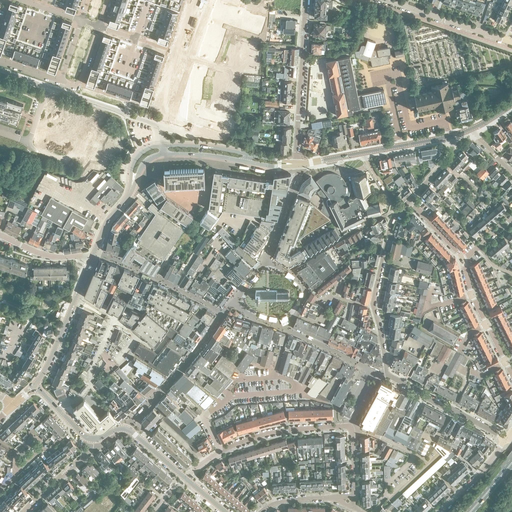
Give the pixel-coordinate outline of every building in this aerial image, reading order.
[(456,0),(454,6),(457,7),(457,8),(459,9),(460,8),(461,9),(463,1),(463,0),(456,0)] [(463,1),(461,9),(463,9),(463,10),(465,11),(466,10),(467,11),(469,3),(470,0),(463,0),(463,1)] [(469,3),(467,11),(469,11),(469,12),(471,13),(472,12),(473,13),(476,2),(470,0),(469,3)] [(508,10),(511,3),(504,0),(503,0),(501,6),(508,10)] [(213,10),(213,11),(213,12),(213,13),(218,15),(222,3),(216,1),(215,6),(214,8),(214,10),(213,10)] [(476,2),(473,13),(479,15),(480,12),(482,13),(485,4),(476,1),(476,2)] [(65,3),(63,9),(71,12),(74,13),(75,12),(76,7),(65,3)] [(115,3),(113,8),(125,12),(127,7),(115,3)] [(222,3),(218,15),(224,16),(227,6),(222,5),(222,3)] [(498,13),(505,16),(508,10),(501,6),(498,4),(496,8),(499,10),(498,13)] [(227,6),(224,16),(229,18),(233,7),(232,8),(227,6)] [(233,7),(229,18),(235,20),(239,9),(233,7)] [(314,9),(314,10),(314,11),(315,11),(314,17),(326,18),(326,19),(330,19),(330,15),(332,15),(332,8),(315,7),(314,7),(314,8),(314,9)] [(113,8),(112,14),(122,17),(124,12),(125,13),(125,12),(113,8)] [(165,9),(164,14),(175,18),(177,13),(165,9)] [(242,10),(238,21),(244,23),(248,12),(242,10)] [(492,18),(495,19),(502,23),(505,16),(498,13),(495,11),(492,18)] [(248,12),(244,23),(249,25),(253,15),(248,13),(248,12)] [(112,14),(110,19),(122,23),(122,22),(119,22),(121,17),(122,17),(112,14)] [(164,14),(162,19),(173,23),(175,18),(164,14)] [(253,15),(249,25),(255,27),(259,16),(258,16),(258,17),(253,15)] [(259,16),(255,27),(260,29),(264,18),(259,16)] [(110,19),(108,24),(120,28),(122,23),(110,19)] [(162,19),(164,20),(162,25),(172,28),(173,23),(162,19)] [(283,27),(283,32),(295,32),(295,24),(297,24),(297,20),(295,20),(286,20),(285,27),(283,27)] [(311,32),(311,33),(312,34),(312,35),(313,35),(321,36),(321,39),(327,40),(327,38),(325,38),(326,30),(329,30),(330,25),(326,25),(326,24),(326,21),(320,21),(320,24),(314,24),(313,30),(313,31),(312,31),(312,32),(311,32)] [(210,24),(208,29),(218,32),(220,27),(210,24)] [(160,30),(159,30),(170,33),(172,28),(162,25),(161,30),(160,30)] [(208,29),(207,34),(216,38),(218,32),(208,29)] [(159,30),(158,35),(168,38),(170,33),(159,30)] [(207,34),(205,40),(214,43),(216,38),(207,34)] [(158,35),(156,40),(166,44),(168,38),(158,35)] [(359,50),(354,52),(356,57),(368,61),(368,60),(370,61),(372,67),(390,63),(388,55),(390,54),(390,46),(376,49),(377,50),(373,49),(375,42),(367,39),(365,45),(363,44),(361,45),(359,50)] [(205,40),(203,45),(213,48),(214,43),(205,40)] [(312,43),(311,53),(321,54),(324,54),(324,50),(325,50),(325,44),(327,44),(328,42),(323,41),(323,44),(318,43),(318,41),(313,40),(313,43),(312,43)] [(203,45),(201,50),(211,53),(213,48),(203,45)] [(201,50),(200,55),(209,58),(211,53),(201,50)] [(384,90),(383,90),(358,95),(350,56),(337,59),(338,59),(336,59),(326,61),(337,116),(347,114),(352,113),(351,109),(353,109),(354,109),(364,107),(365,107),(380,104),(386,102),(384,90)] [(276,72),(276,77),(281,78),(288,78),(288,76),(297,76),(297,67),(290,66),(290,69),(290,70),(286,67),(284,73),(276,72)] [(281,78),(280,87),(281,87),(291,88),(292,82),(288,81),(289,78),(288,78),(281,78)] [(455,102),(455,103),(456,108),(468,106),(465,92),(459,93),(458,88),(457,85),(452,86),(448,87),(447,83),(447,82),(446,81),(442,82),(443,83),(442,83),(442,84),(431,86),(432,89),(429,89),(429,90),(429,91),(424,92),(424,91),(423,92),(423,91),(420,91),(420,92),(420,93),(418,94),(418,93),(417,93),(417,91),(415,91),(414,92),(414,94),(415,97),(408,99),(410,109),(414,108),(414,110),(413,111),(414,111),(415,112),(415,111),(418,110),(418,111),(419,111),(418,110),(433,107),(433,108),(434,109),(436,108),(437,110),(453,106),(452,103),(455,102)] [(265,101),(265,106),(279,107),(279,102),(283,103),(283,102),(290,102),(290,100),(291,99),(291,98),(291,97),(290,97),(290,95),(283,94),(280,94),(279,101),(274,100),(273,101),(265,101)] [(0,117),(8,120),(8,121),(17,124),(23,104),(7,99),(7,100),(0,97),(0,117)] [(189,100),(188,120),(197,123),(197,122),(230,133),(235,119),(230,118),(229,120),(200,110),(201,105),(202,105),(203,101),(198,100),(189,100)] [(65,123),(58,143),(63,144),(73,148),(74,144),(71,143),(77,127),(85,130),(90,115),(82,112),(82,111),(68,106),(63,122),(65,123)] [(468,106),(456,108),(457,111),(456,111),(457,116),(458,116),(459,121),(472,118),(471,113),(469,113),(468,106)] [(274,116),(289,117),(290,116),(290,114),(289,113),(289,112),(289,111),(284,111),(284,109),(280,109),(280,110),(275,110),(274,116)] [(290,118),(289,118),(289,117),(274,116),(274,122),(277,122),(277,125),(286,125),(286,123),(286,122),(289,122),(289,121),(290,120),(290,118)] [(362,125),(363,130),(374,128),(372,118),(365,119),(366,124),(362,125)] [(344,142),(342,135),(348,134),(346,124),(339,125),(340,132),(337,132),(338,135),(332,136),(334,146),(342,145),(341,142),(344,142)] [(315,151),(320,139),(313,136),(316,128),(309,129),(305,137),(302,142),(305,143),(304,146),(310,148),(310,149),(315,151)] [(375,131),(369,132),(371,141),(377,140),(377,141),(382,140),(380,130),(379,130),(379,128),(374,129),(375,131)] [(500,129),(494,133),(496,137),(494,138),(496,142),(499,140),(500,143),(505,139),(504,138),(505,138),(509,144),(511,141),(511,140),(510,138),(505,131),(503,132),(500,129)] [(359,135),(357,135),(358,139),(360,139),(361,144),(362,144),(362,145),(365,144),(365,143),(366,143),(366,142),(371,141),(369,132),(359,134),(359,135)] [(472,154),(474,156),(479,150),(480,152),(483,149),(477,143),(475,145),(472,142),(471,142),(470,142),(469,144),(469,146),(466,149),(471,154),(472,154)] [(432,148),(430,149),(432,163),(435,162),(434,156),(436,156),(437,156),(437,155),(438,155),(438,154),(439,154),(439,153),(439,152),(439,151),(439,150),(438,149),(437,148),(436,148),(435,148),(432,149),(432,148)] [(421,150),(422,158),(428,157),(429,163),(432,163),(430,149),(428,149),(421,150)] [(414,151),(404,153),(405,160),(406,166),(407,166),(407,167),(411,166),(411,165),(410,159),(415,158),(417,164),(419,163),(418,156),(415,156),(414,151)] [(462,151),(458,156),(464,161),(468,156),(462,151)] [(395,162),(405,160),(404,153),(393,155),(395,162)] [(386,158),(384,158),(386,172),(389,172),(389,169),(392,168),(392,166),(390,157),(389,157),(388,156),(387,157),(386,158)] [(458,156),(454,160),(459,166),(461,164),(462,166),(461,167),(464,170),(468,165),(466,163),(464,161),(458,156)] [(378,160),(377,160),(379,168),(383,168),(384,170),(382,170),(383,173),(386,172),(384,158),(381,159),(380,158),(378,158),(378,160)] [(480,169),(472,161),(470,158),(466,163),(468,165),(482,178),(489,172),(483,166),(480,169)] [(485,166),(488,169),(495,161),(492,159),(485,166)] [(455,170),(459,166),(454,160),(449,165),(455,170)] [(495,179),(500,174),(497,171),(499,169),(495,166),(494,167),(490,171),(489,173),(492,176),(491,176),(493,177),(495,179)] [(164,170),(164,177),(164,188),(205,186),(204,168),(164,170)] [(403,178),(407,175),(402,168),(398,170),(403,178)] [(446,168),(442,173),(448,178),(452,173),(446,168)] [(214,171),(213,174),(208,209),(200,221),(211,229),(222,212),(223,211),(267,217),(277,219),(282,203),(277,202),(278,192),(286,193),(291,175),(290,173),(290,174),(273,176),(273,182),(266,181),(266,180),(228,174),(228,175),(222,174),(222,172),(214,171)] [(410,172),(407,175),(403,178),(407,184),(410,182),(414,187),(414,186),(415,187),(417,185),(417,184),(418,184),(410,172)] [(322,175),(316,180),(322,188),(317,192),(323,201),(322,203),(324,205),(322,207),(321,210),(328,216),(330,214),(328,205),(329,204),(334,201),(335,203),(336,203),(337,202),(338,202),(340,201),(341,200),(342,199),(343,198),(343,197),(344,196),(346,193),(347,191),(348,191),(349,190),(350,188),(350,186),(349,183),(349,182),(348,182),(347,182),(346,182),(346,183),(345,183),(345,182),(343,179),(342,178),(341,176),(339,175),(337,174),(335,173),(334,173),(332,173),(329,173),(328,173),(326,174),(324,174),(322,175)] [(334,201),(329,204),(341,230),(368,217),(369,216),(382,213),(379,202),(369,205),(364,195),(364,193),(371,191),(367,175),(366,173),(351,177),(356,196),(352,197),(351,196),(350,196),(349,196),(348,195),(348,194),(348,193),(349,192),(347,191),(346,193),(344,196),(343,197),(343,198),(342,199),(341,200),(340,201),(338,202),(337,202),(336,203),(335,203),(334,201)] [(452,186),(446,180),(448,178),(442,173),(438,177),(450,188),(452,186)] [(503,173),(492,184),(495,187),(498,183),(496,182),(498,181),(502,184),(508,178),(508,177),(506,175),(505,175),(503,173)] [(454,175),(449,179),(454,184),(459,179),(454,175)] [(101,198),(109,205),(124,188),(116,181),(111,176),(90,200),(92,201),(95,204),(101,198)] [(304,181),(304,182),(303,182),(303,183),(302,184),(299,191),(310,196),(312,190),(313,189),(318,185),(311,176),(305,180),(304,181)] [(438,177),(433,182),(441,189),(439,191),(442,194),(443,191),(445,193),(450,188),(438,177)] [(509,179),(503,186),(508,190),(511,185),(511,181),(511,182),(511,181),(511,180),(509,179)] [(154,180),(146,185),(149,189),(157,184),(154,180)] [(160,188),(157,184),(149,189),(151,193),(160,188)] [(406,198),(405,197),(401,193),(402,192),(400,190),(403,188),(400,185),(397,187),(399,189),(394,192),(397,195),(396,196),(402,202),(406,198)] [(429,186),(425,191),(434,199),(436,201),(439,197),(436,194),(437,193),(429,186)] [(151,193),(154,198),(162,192),(160,188),(151,193)] [(404,190),(403,188),(400,190),(402,192),(401,193),(405,197),(412,192),(408,188),(404,190)] [(425,191),(421,195),(428,201),(426,203),(425,203),(433,210),(436,208),(438,206),(437,205),(435,205),(434,206),(431,202),(434,199),(425,191)] [(165,196),(162,192),(154,198),(157,202),(165,196)] [(19,208),(26,212),(28,208),(29,207),(27,206),(29,203),(24,201),(23,201),(22,201),(17,199),(17,198),(11,196),(7,207),(13,208),(14,204),(20,206),(19,208)] [(73,209),(51,197),(41,214),(69,229),(70,228),(73,223),(82,228),(81,228),(88,232),(88,231),(89,231),(92,226),(91,226),(94,221),(88,217),(87,218),(86,217),(87,216),(74,209),(73,210),(73,209)] [(160,264),(193,216),(166,197),(159,209),(152,202),(148,207),(155,214),(137,243),(134,241),(122,258),(130,261),(134,256),(142,262),(139,266),(154,273),(160,264)] [(450,205),(452,203),(452,202),(449,198),(448,199),(445,197),(443,200),(450,205)] [(295,200),(289,215),(282,234),(283,234),(282,236),(281,235),(274,254),(291,266),(340,236),(334,227),(304,245),(300,240),(299,239),(298,238),(330,219),(306,199),(315,206),(312,209),(301,200),(300,201),(296,198),(295,200)] [(136,199),(132,203),(140,210),(139,211),(140,212),(141,212),(142,213),(144,215),(147,217),(149,219),(152,216),(149,214),(148,215),(143,211),(142,210),(141,209),(139,207),(141,205),(136,199)] [(475,205),(468,199),(465,203),(471,209),(475,205)] [(502,212),(506,208),(502,203),(499,205),(497,202),(495,204),(502,212)] [(136,214),(137,213),(139,211),(140,210),(132,203),(129,207),(136,214)] [(498,216),(502,212),(495,204),(493,205),(496,208),(493,210),(498,216)] [(133,218),(136,214),(129,207),(125,211),(133,218)] [(43,232),(45,226),(49,228),(50,226),(53,221),(49,219),(42,215),(43,215),(37,212),(28,208),(26,212),(20,223),(24,225),(26,221),(31,223),(37,226),(36,228),(43,232)] [(487,211),(494,219),(498,216),(493,210),(491,212),(489,209),(487,211)] [(429,217),(434,222),(440,217),(435,211),(429,217)] [(485,212),(483,214),(485,217),(490,223),(494,219),(487,211),(485,212)] [(124,213),(120,217),(128,224),(129,223),(129,224),(131,222),(128,220),(130,218),(124,213)] [(419,235),(420,233),(426,227),(415,215),(414,215),(413,215),(408,219),(418,229),(416,232),(419,235)] [(486,226),(490,223),(485,217),(483,219),(481,216),(479,218),(486,226)] [(117,221),(116,221),(124,228),(128,224),(120,217),(120,218),(119,218),(118,218),(117,220),(117,221)] [(434,222),(440,228),(445,222),(440,217),(434,222)] [(271,230),(275,220),(274,220),(262,218),(260,222),(270,230),(271,230)] [(482,229),(486,226),(479,218),(477,219),(480,222),(477,224),(482,229)] [(418,236),(419,235),(416,232),(418,229),(408,219),(404,223),(407,226),(405,228),(407,229),(406,231),(408,232),(407,235),(410,237),(418,239),(418,236)] [(250,220),(244,232),(258,245),(259,243),(264,245),(269,234),(270,231),(260,224),(258,226),(257,225),(256,225),(250,220)] [(8,221),(4,230),(10,233),(15,222),(13,221),(12,223),(8,221)] [(113,225),(111,229),(118,232),(120,232),(124,228),(116,221),(115,222),(114,223),(113,224),(113,225)] [(15,222),(10,233),(17,236),(21,227),(17,225),(18,224),(15,222)] [(407,229),(405,228),(403,227),(403,224),(396,222),(394,228),(404,231),(406,231),(407,229)] [(440,228),(445,233),(451,228),(445,222),(440,228)] [(371,225),(373,229),(375,233),(378,232),(377,232),(379,231),(375,223),(371,225)] [(478,233),(482,229),(477,224),(475,226),(473,223),(471,225),(478,233)] [(134,227),(132,229),(137,233),(142,227),(139,224),(135,228),(134,227)] [(63,227),(58,225),(54,234),(59,237),(63,227)] [(70,228),(69,229),(73,232),(74,239),(76,251),(81,251),(81,248),(82,248),(82,246),(83,246),(83,241),(82,241),(82,240),(79,240),(78,235),(84,239),(87,234),(72,225),(70,228)] [(473,237),(478,233),(471,225),(469,226),(471,229),(469,231),(472,234),(471,235),(473,237)] [(257,260),(240,243),(222,227),(218,231),(226,240),(230,244),(234,249),(252,265),(257,260)] [(418,236),(418,239),(420,240),(421,234),(422,233),(425,236),(429,232),(429,230),(426,227),(420,233),(419,235),(418,236)] [(404,234),(407,235),(408,232),(406,231),(404,231),(394,228),(393,234),(403,237),(404,234)] [(445,233),(450,239),(456,233),(451,228),(445,233)] [(367,234),(364,235),(366,238),(367,237),(367,238),(375,233),(373,229),(371,230),(370,229),(365,231),(367,234)] [(361,230),(355,233),(358,239),(363,236),(364,239),(366,238),(364,235),(363,234),(361,230)] [(28,242),(33,244),(38,233),(34,231),(32,233),(32,235),(28,242)] [(39,232),(38,233),(33,244),(37,247),(41,240),(40,240),(41,238),(43,235),(40,234),(41,233),(39,232)] [(240,243),(257,260),(258,259),(259,256),(262,249),(257,247),(258,245),(244,232),(240,243)] [(378,232),(375,233),(367,238),(369,241),(375,241),(376,239),(379,240),(379,239),(380,239),(382,233),(378,232)] [(350,236),(353,242),(354,243),(359,240),(358,239),(355,233),(350,236)] [(424,240),(428,244),(436,237),(432,233),(424,240)] [(450,239),(455,244),(461,239),(456,233),(450,239)] [(43,247),(49,249),(53,235),(51,235),(49,239),(47,239),(47,240),(46,239),(43,247)] [(53,235),(49,249),(55,251),(57,243),(54,242),(56,236),(53,235)] [(198,255),(209,238),(204,235),(193,251),(198,255)] [(350,236),(345,239),(347,243),(346,244),(348,247),(350,246),(349,244),(353,242),(350,236)] [(192,241),(186,237),(176,251),(181,255),(192,241)] [(428,244),(432,248),(439,241),(436,237),(428,244)] [(125,240),(117,238),(116,243),(115,245),(107,243),(105,251),(118,254),(118,253),(121,254),(122,248),(123,248),(125,240)] [(504,238),(500,242),(508,251),(510,250),(507,246),(509,244),(504,238)] [(71,252),(76,251),(74,239),(73,239),(73,243),(70,244),(71,248),(64,249),(64,253),(71,252)] [(390,251),(401,254),(410,256),(413,246),(415,247),(417,240),(412,239),(411,242),(410,245),(393,241),(390,251)] [(461,239),(455,244),(460,250),(466,244),(461,239)] [(348,247),(346,244),(344,240),(336,244),(339,248),(342,246),(344,250),(339,253),(341,257),(342,256),(342,257),(350,253),(347,248),(348,247)] [(432,248),(436,252),(443,245),(439,241),(432,248)] [(500,242),(496,245),(501,251),(503,249),(507,252),(508,251),(500,242)] [(436,252),(439,256),(447,249),(443,245),(436,252)] [(492,248),(500,258),(502,256),(499,252),(501,251),(496,245),(492,248)] [(244,276),(245,275),(246,275),(247,275),(252,268),(241,258),(231,248),(224,255),(234,265),(233,266),(244,276)] [(499,259),(500,258),(492,248),(488,252),(490,255),(491,254),(493,257),(495,255),(499,259)] [(439,256),(443,260),(450,253),(447,249),(439,256)] [(401,254),(390,251),(389,257),(399,259),(401,254)] [(311,291),(315,287),(317,286),(322,281),(325,279),(331,274),(334,272),(336,270),(335,269),(338,267),(329,254),(326,256),(324,252),(316,256),(316,258),(314,258),(307,263),(306,262),(297,268),(294,270),(311,291)] [(352,267),(361,266),(367,266),(366,262),(369,263),(377,265),(379,254),(375,253),(374,256),(369,255),(368,260),(366,260),(351,261),(352,267)] [(444,262),(446,266),(457,261),(455,257),(450,253),(443,260),(445,262),(444,262)] [(0,266),(25,274),(28,265),(0,255),(0,266)] [(198,256),(197,257),(186,274),(179,285),(186,288),(194,276),(192,275),(200,263),(202,263),(204,260),(198,256)] [(99,258),(95,268),(96,269),(100,270),(105,260),(99,258)] [(210,279),(211,276),(221,262),(216,258),(209,267),(204,275),(210,279)] [(174,260),(173,259),(173,261),(171,264),(170,263),(167,269),(166,269),(163,276),(168,278),(173,267),(175,268),(175,267),(175,266),(173,265),(176,260),(178,262),(179,260),(176,259),(176,260),(175,259),(174,260)] [(105,260),(100,270),(103,271),(106,273),(111,262),(105,260)] [(429,274),(432,264),(418,261),(415,270),(429,274)] [(449,269),(449,273),(459,270),(458,265),(457,261),(446,266),(448,270),(449,269)] [(470,266),(472,271),(481,267),(479,262),(470,266)] [(85,303),(83,307),(86,309),(106,321),(91,357),(94,358),(84,369),(96,378),(107,363),(100,355),(105,352),(118,366),(143,337),(155,347),(165,335),(164,334),(165,332),(169,327),(146,308),(144,310),(141,307),(134,305),(128,303),(112,295),(106,308),(101,305),(112,281),(115,276),(112,275),(116,265),(112,263),(105,278),(93,308),(85,303)] [(124,268),(116,265),(112,275),(115,276),(116,273),(121,275),(124,268)] [(343,265),(340,267),(342,270),(341,271),(344,275),(351,269),(348,265),(345,268),(343,265)] [(66,266),(34,267),(34,277),(58,277),(58,279),(69,279),(69,270),(66,270),(66,266)] [(225,274),(237,286),(245,278),(244,278),(245,277),(244,276),(233,266),(225,274)] [(173,267),(168,278),(173,281),(176,273),(178,270),(178,269),(176,268),(177,267),(175,267),(175,268),(173,267)] [(352,275),(354,275),(359,276),(362,277),(363,274),(360,273),(361,267),(353,268),(352,275)] [(391,267),(390,273),(400,275),(402,275),(411,278),(412,275),(404,273),(401,272),(402,269),(399,269),(399,268),(391,267)] [(472,271),(474,276),(483,272),(481,267),(472,271)] [(129,270),(124,268),(121,275),(118,281),(119,282),(118,285),(121,287),(120,290),(126,293),(127,290),(130,291),(134,282),(136,283),(140,275),(134,272),(129,270)] [(176,284),(181,274),(183,270),(180,269),(179,270),(178,270),(176,273),(173,281),(173,282),(176,284)] [(366,275),(366,278),(374,279),(375,273),(365,271),(364,274),(366,275)] [(104,276),(94,272),(93,274),(94,274),(92,278),(102,282),(104,276)] [(203,279),(201,282),(194,292),(202,296),(210,283),(207,282),(209,279),(200,272),(198,275),(203,279)] [(333,277),(336,281),(342,277),(338,273),(336,275),(334,272),(331,274),(333,277)] [(474,276),(476,281),(485,277),(483,272),(474,276)] [(390,273),(388,278),(395,279),(394,281),(401,282),(402,275),(400,275),(390,273)] [(127,302),(126,304),(133,308),(127,320),(133,322),(144,310),(146,308),(145,308),(150,297),(147,295),(153,281),(152,281),(143,276),(143,277),(141,276),(136,286),(135,289),(135,288),(131,297),(129,297),(128,300),(127,301),(127,302)] [(220,284),(211,276),(210,279),(209,279),(207,282),(210,283),(202,296),(203,297),(207,299),(207,298),(210,300),(219,288),(217,287),(220,284)] [(476,281),(478,286),(487,282),(485,277),(476,281)] [(102,282),(92,278),(91,278),(89,283),(99,288),(102,282)] [(364,284),(372,286),(374,279),(366,278),(364,284)] [(188,289),(194,292),(201,282),(195,279),(188,289)] [(325,284),(328,287),(333,283),(330,280),(328,282),(325,279),(322,281),(325,284)] [(223,285),(220,284),(217,287),(219,288),(229,297),(236,288),(230,284),(227,280),(223,285)] [(420,280),(418,287),(420,287),(426,289),(427,282),(420,280)] [(147,295),(150,297),(145,308),(146,308),(169,327),(170,325),(171,326),(178,331),(191,312),(190,311),(192,309),(193,306),(194,304),(193,303),(193,301),(185,296),(184,297),(179,294),(172,291),(171,292),(166,289),(167,288),(158,283),(158,284),(153,281),(147,295)] [(112,282),(102,303),(106,305),(116,285),(112,282)] [(478,286),(480,291),(490,287),(487,282),(478,286)] [(86,289),(97,293),(99,288),(89,283),(86,289)] [(371,290),(364,288),(364,287),(359,286),(358,289),(357,289),(356,294),(360,295),(360,293),(362,294),(370,296),(371,290)] [(463,286),(453,289),(454,294),(456,293),(457,295),(463,294),(462,292),(464,291),(463,286)] [(480,291),(482,296),(492,292),(490,287),(480,291)] [(219,288),(210,300),(213,302),(220,306),(222,306),(229,297),(219,288)] [(97,293),(86,289),(84,295),(94,301),(97,293)] [(280,291),(277,291),(277,290),(269,290),(269,289),(266,289),(266,290),(256,290),(256,293),(255,293),(255,297),(256,297),(256,300),(277,300),(277,299),(280,299),(280,300),(281,300),(281,299),(284,299),(284,300),(284,299),(287,299),(287,300),(288,300),(288,299),(289,299),(289,298),(288,298),(288,292),(289,292),(289,291),(288,291),(288,290),(287,290),(287,291),(284,291),(284,290),(284,291),(281,291),(281,290),(280,290),(280,291)] [(346,297),(349,298),(350,297),(349,297),(350,296),(346,295),(348,292),(343,290),(341,295),(346,297)] [(308,298),(313,301),(317,295),(317,294),(319,292),(318,291),(315,293),(312,291),(309,296),(308,298)] [(482,296),(485,301),(494,297),(492,292),(482,296)] [(368,304),(370,296),(362,294),(361,297),(360,297),(359,298),(356,297),(355,301),(360,302),(368,304)] [(494,297),(485,301),(487,306),(496,302),(494,297)] [(311,307),(310,310),(309,311),(317,315),(319,316),(322,310),(323,311),(324,309),(327,311),(328,310),(324,307),(317,304),(313,301),(308,298),(307,298),(305,303),(311,307)] [(459,306),(462,311),(471,307),(468,302),(466,303),(466,301),(460,304),(461,306),(459,306)] [(178,331),(171,326),(170,325),(169,327),(165,332),(172,337),(182,345),(188,336),(190,332),(193,329),(197,323),(201,316),(207,308),(199,303),(198,304),(195,302),(194,304),(193,306),(192,309),(190,311),(191,312),(178,331)] [(302,308),(300,312),(307,315),(309,311),(310,310),(307,308),(308,306),(304,304),(302,308)] [(489,311),(492,317),(502,311),(500,306),(489,311)] [(462,311),(464,316),(473,312),(471,307),(462,311)] [(210,322),(211,320),(212,321),(217,314),(207,308),(201,316),(210,322)] [(81,315),(89,319),(90,315),(93,317),(94,315),(83,310),(81,315)] [(494,316),(496,320),(505,316),(502,311),(492,317),(494,316)] [(359,312),(357,318),(362,319),(367,320),(368,314),(366,313),(366,314),(361,312),(361,313),(359,312)] [(464,316),(467,321),(476,317),(473,312),(464,316)] [(333,313),(325,328),(319,325),(318,327),(309,322),(304,332),(326,342),(331,332),(336,325),(340,317),(333,313)] [(80,318),(79,318),(79,319),(79,320),(89,325),(90,323),(87,322),(89,319),(81,315),(80,318)] [(226,329),(226,328),(228,327),(227,326),(230,321),(230,319),(231,317),(229,315),(226,316),(221,324),(218,328),(226,334),(228,331),(226,329)] [(209,325),(210,322),(201,316),(197,323),(206,329),(209,325)] [(228,327),(226,328),(226,329),(228,331),(226,334),(228,335),(230,336),(233,338),(234,334),(235,334),(233,333),(233,332),(232,332),(233,330),(231,329),(235,324),(233,323),(236,318),(233,316),(232,316),(231,317),(230,319),(230,321),(227,326),(228,327)] [(496,320),(498,325),(507,321),(505,316),(496,320)] [(235,334),(236,335),(238,336),(243,319),(237,317),(236,318),(233,323),(235,324),(231,329),(233,330),(232,332),(233,332),(233,333),(235,334)] [(304,332),(309,322),(297,317),(293,327),(304,332)] [(476,317),(467,321),(469,326),(471,325),(472,327),(477,324),(476,323),(478,322),(476,317)] [(352,331),(351,332),(343,350),(348,352),(348,353),(354,356),(354,355),(358,346),(356,345),(358,341),(356,340),(357,332),(358,326),(358,325),(344,318),(340,325),(352,331)] [(240,330),(238,336),(251,345),(252,339),(248,338),(248,337),(246,336),(250,321),(243,319),(240,330)] [(369,320),(367,320),(362,319),(361,323),(358,322),(358,325),(358,326),(370,331),(370,327),(368,327),(369,320)] [(84,329),(85,326),(89,327),(89,325),(79,320),(76,326),(78,327),(78,326),(84,329)] [(452,343),(457,335),(433,321),(428,330),(452,343)] [(498,325),(501,330),(510,325),(507,321),(498,325)] [(248,337),(248,338),(252,339),(251,345),(248,352),(254,356),(255,354),(254,354),(262,326),(262,325),(259,324),(252,322),(248,337)] [(202,335),(206,329),(197,323),(193,329),(202,335)] [(331,332),(326,343),(336,347),(337,347),(343,350),(351,332),(336,325),(331,332)] [(501,330),(503,335),(511,330),(511,329),(510,325),(501,330)] [(76,332),(87,336),(88,334),(85,333),(86,330),(84,329),(78,326),(78,327),(76,332)] [(262,326),(254,354),(255,354),(262,356),(262,354),(267,355),(274,329),(273,329),(262,326)] [(368,337),(377,341),(378,341),(377,335),(370,331),(358,326),(357,332),(362,334),(361,336),(367,339),(368,337)] [(414,326),(409,335),(416,339),(421,330),(414,326)] [(44,330),(42,333),(46,335),(47,335),(48,336),(53,335),(51,327),(46,328),(46,329),(44,330)] [(218,328),(215,332),(220,336),(218,339),(220,340),(229,347),(233,338),(230,336),(228,335),(226,334),(218,328)] [(188,336),(196,342),(198,340),(202,335),(193,329),(190,332),(188,336)] [(272,360),(273,354),(274,352),(278,353),(281,342),(283,343),(285,333),(276,330),(274,329),(267,355),(262,354),(262,356),(260,364),(270,366),(272,360)] [(424,347),(427,348),(428,346),(433,337),(421,330),(416,339),(426,344),(424,347)] [(511,330),(503,335),(506,340),(511,336),(511,330)] [(35,336),(43,340),(46,335),(42,333),(38,331),(35,336)] [(474,336),(473,337),(475,342),(484,338),(482,333),(480,334),(479,331),(473,334),(474,336)] [(86,338),(87,336),(76,332),(74,337),(82,340),(83,337),(86,338)] [(215,332),(207,343),(222,354),(229,359),(237,365),(241,360),(241,359),(236,356),(235,358),(233,358),(225,352),(225,351),(226,349),(218,344),(220,340),(218,339),(220,336),(215,332)] [(236,347),(237,345),(246,351),(248,352),(251,345),(238,336),(236,335),(232,342),(235,343),(233,345),(236,347)] [(286,375),(289,362),(292,353),(297,339),(297,338),(289,335),(285,346),(285,347),(285,348),(279,371),(285,373),(285,375),(286,375)] [(33,340),(40,345),(43,340),(35,336),(33,340)] [(190,350),(196,342),(188,336),(182,345),(189,349),(190,350)] [(71,342),(82,347),(83,344),(80,343),(82,340),(74,337),(71,342)] [(184,355),(189,349),(182,345),(172,337),(166,345),(169,347),(183,356),(183,355),(184,355)] [(434,341),(436,342),(437,340),(433,337),(428,346),(427,348),(429,349),(434,341)] [(391,345),(398,347),(399,344),(403,345),(404,339),(396,338),(396,340),(392,339),(391,345)] [(475,342),(478,347),(487,343),(484,338),(475,342)] [(303,342),(297,339),(292,353),(295,354),(296,356),(298,355),(302,357),(302,356),(308,343),(304,341),(303,342)] [(33,340),(30,345),(37,349),(40,345),(33,340)] [(365,361),(374,343),(368,340),(366,344),(366,345),(359,358),(365,361)] [(430,354),(432,355),(437,357),(438,356),(444,344),(445,344),(437,340),(436,342),(430,354)] [(366,345),(366,344),(358,341),(356,345),(358,346),(354,355),(359,358),(366,345)] [(81,349),(82,347),(71,342),(69,347),(77,351),(78,348),(81,349)] [(165,354),(169,347),(166,345),(158,354),(140,342),(133,352),(154,366),(158,359),(159,360),(164,353),(165,354)] [(212,361),(215,364),(222,354),(207,343),(204,347),(201,351),(200,352),(212,361)] [(302,357),(299,365),(297,370),(296,370),(294,379),(299,382),(301,372),(305,365),(314,346),(308,343),(302,356),(302,357)] [(374,343),(365,361),(371,363),(377,351),(372,349),(375,343),(374,343)] [(377,351),(371,363),(380,368),(382,366),(383,366),(381,353),(380,350),(380,345),(375,343),(372,349),(377,351)] [(478,347),(480,352),(489,347),(487,343),(478,347)] [(29,351),(30,352),(34,354),(37,349),(30,345),(27,344),(24,348),(29,351)] [(437,358),(443,362),(451,348),(444,344),(438,356),(437,357),(437,358)] [(398,350),(398,347),(391,345),(389,351),(399,354),(399,350),(398,350)] [(303,384),(304,384),(312,368),(311,367),(320,349),(314,346),(305,365),(301,372),(299,382),(303,384)] [(68,350),(67,352),(78,357),(79,355),(76,354),(77,351),(69,347),(68,347),(67,350),(68,350)] [(165,354),(177,362),(178,363),(183,356),(169,347),(165,354)] [(480,352),(483,357),(492,352),(489,347),(480,352)] [(451,348),(443,362),(448,364),(444,373),(452,377),(460,363),(464,365),(468,358),(465,356),(464,355),(459,352),(456,350),(451,348)] [(315,367),(317,368),(316,370),(317,370),(318,369),(320,365),(326,352),(322,350),(315,363),(317,364),(315,367)] [(29,351),(26,355),(28,356),(35,361),(38,356),(34,354),(30,352),(29,351)] [(237,365),(236,366),(243,371),(250,362),(251,362),(255,356),(254,356),(248,352),(246,351),(241,359),(241,360),(237,365)] [(395,368),(401,372),(411,353),(408,352),(405,351),(403,354),(401,358),(395,368)] [(78,357),(67,352),(66,355),(64,354),(63,357),(65,358),(73,361),(74,358),(77,359),(78,357)] [(229,376),(215,364),(212,361),(200,352),(196,357),(230,383),(234,379),(229,376)] [(318,369),(317,370),(322,373),(324,368),(325,368),(331,355),(326,352),(320,365),(318,369)] [(483,357),(485,362),(496,356),(494,357),(492,352),(483,357)] [(177,362),(165,354),(164,353),(159,360),(172,368),(173,369),(177,362)] [(412,364),(414,365),(418,358),(411,353),(401,372),(407,375),(412,364)] [(215,364),(229,376),(236,366),(237,365),(229,359),(222,354),(215,364)] [(35,361),(28,356),(25,361),(32,365),(35,361)] [(311,396),(316,397),(329,382),(334,375),(337,371),(338,369),(339,369),(344,361),(343,361),(333,356),(321,378),(319,377),(318,379),(317,379),(317,380),(311,388),(307,392),(311,396)] [(389,365),(395,368),(401,358),(399,357),(395,356),(389,365)] [(496,356),(485,362),(488,367),(499,361),(496,356)] [(134,357),(131,360),(121,368),(126,375),(136,363),(138,365),(136,368),(138,369),(147,375),(147,374),(148,375),(149,375),(151,376),(150,377),(160,383),(166,377),(134,357)] [(192,362),(200,367),(214,378),(210,384),(207,382),(204,386),(217,397),(230,383),(196,357),(192,362)] [(77,369),(78,367),(71,364),(73,361),(65,358),(63,363),(77,369)] [(172,368),(159,360),(158,359),(154,366),(167,375),(172,368)] [(22,366),(29,370),(32,365),(25,361),(22,366)] [(343,361),(344,361),(339,369),(338,369),(337,371),(351,378),(356,368),(353,366),(343,361)] [(189,367),(201,376),(202,374),(197,370),(200,367),(192,362),(189,367)] [(294,379),(296,370),(297,370),(299,365),(289,362),(286,375),(294,379)] [(61,368),(60,368),(67,371),(71,373),(73,370),(76,371),(77,369),(63,363),(61,368)] [(26,375),(29,370),(22,366),(19,364),(16,369),(17,369),(19,370),(24,374),(26,375)] [(421,370),(423,366),(418,364),(416,367),(415,370),(414,369),(410,376),(416,379),(421,370)] [(425,375),(426,373),(428,369),(423,366),(421,370),(416,379),(421,382),(425,375)] [(57,373),(70,378),(70,377),(68,376),(68,375),(65,374),(67,371),(60,368),(61,368),(59,367),(57,373)] [(139,402),(145,398),(137,391),(127,382),(130,379),(119,367),(116,370),(124,380),(119,385),(139,402)] [(185,371),(192,377),(194,374),(199,378),(196,381),(202,386),(204,383),(206,381),(203,378),(200,376),(201,376),(189,367),(185,371)] [(21,378),(24,374),(19,370),(17,369),(14,374),(21,378)] [(156,387),(160,383),(150,377),(151,376),(149,375),(148,375),(147,374),(147,375),(138,369),(135,374),(140,378),(143,380),(156,387)] [(494,374),(496,379),(505,375),(503,370),(501,371),(500,369),(495,371),(496,373),(494,374)] [(316,397),(332,402),(332,400),(340,405),(354,380),(351,378),(337,371),(334,375),(329,382),(316,397)] [(215,399),(209,395),(210,394),(198,385),(183,372),(175,381),(173,382),(173,383),(182,390),(200,404),(199,405),(205,409),(215,399)] [(64,378),(67,379),(66,380),(68,381),(69,378),(69,379),(70,378),(57,373),(55,378),(62,381),(64,378)] [(18,384),(21,378),(14,374),(11,379),(13,385),(17,384),(17,383),(18,384)] [(433,374),(432,376),(431,376),(428,378),(425,384),(430,387),(435,378),(436,378),(437,376),(433,374)] [(8,386),(13,385),(11,379),(10,378),(9,375),(7,375),(6,377),(6,376),(2,384),(6,387),(7,385),(8,386)] [(496,379),(499,384),(508,380),(505,375),(496,379)] [(317,380),(317,379),(313,376),(308,386),(311,388),(317,380)] [(435,390),(438,383),(440,380),(438,379),(439,377),(437,376),(436,378),(435,378),(430,387),(435,390)] [(95,381),(93,382),(99,388),(104,383),(98,377),(97,379),(98,380),(96,382),(95,381)] [(52,383),(63,388),(64,385),(61,384),(62,381),(55,378),(52,383)] [(74,388),(77,391),(80,393),(87,384),(84,381),(83,381),(81,380),(80,382),(79,382),(74,388)] [(138,383),(139,384),(150,393),(156,387),(143,380),(142,381),(141,380),(140,380),(139,381),(138,382),(138,383)] [(508,380),(499,384),(501,389),(510,385),(508,380)] [(114,381),(109,387),(117,394),(120,397),(124,401),(132,409),(137,404),(139,402),(119,385),(114,381)] [(397,389),(392,386),(381,381),(359,421),(361,422),(360,427),(370,431),(374,432),(383,435),(384,435),(385,431),(389,426),(391,422),(394,416),(395,413),(390,411),(400,392),(397,390),(397,389)] [(52,385),(51,386),(54,387),(54,388),(54,389),(56,394),(59,393),(62,392),(64,391),(63,388),(52,383),(52,385)] [(185,393),(182,390),(173,383),(170,387),(171,388),(182,398),(192,408),(195,405),(183,394),(185,393)] [(444,395),(448,388),(438,383),(435,390),(444,395)] [(140,390),(147,395),(150,393),(139,384),(137,387),(140,390)] [(483,398),(481,402),(477,408),(475,412),(491,420),(498,408),(488,396),(490,394),(489,392),(481,387),(479,391),(483,393),(481,397),(483,398)] [(178,402),(182,398),(171,388),(167,391),(178,402)] [(457,393),(448,388),(444,395),(453,400),(457,393)] [(505,394),(505,395),(509,403),(497,421),(499,423),(498,424),(501,426),(502,425),(505,426),(511,415),(511,390),(510,392),(508,393),(505,394)] [(400,391),(400,392),(390,411),(395,413),(402,417),(406,409),(404,408),(410,395),(400,391)] [(462,395),(458,402),(463,405),(468,395),(466,394),(463,392),(462,395)] [(124,401),(116,394),(114,396),(122,406),(128,413),(132,409),(124,401)] [(177,405),(166,394),(160,400),(161,400),(175,414),(182,420),(187,424),(194,418),(184,409),(181,413),(175,407),(177,405)] [(463,405),(468,407),(474,398),(468,395),(463,405)] [(123,417),(127,413),(120,406),(119,407),(116,404),(117,404),(113,399),(112,400),(109,396),(106,399),(110,403),(114,408),(116,410),(123,417)] [(414,397),(409,407),(405,414),(411,417),(420,401),(414,397)] [(475,407),(477,408),(481,402),(474,398),(468,407),(473,410),(475,407)] [(115,420),(115,419),(109,411),(100,419),(84,400),(77,406),(77,405),(73,407),(74,408),(76,411),(75,412),(77,413),(84,421),(89,427),(91,429),(92,428),(95,426),(96,428),(95,429),(96,430),(97,430),(99,430),(101,430),(102,430),(103,429),(105,429),(106,428),(115,420)] [(177,425),(182,420),(175,414),(161,400),(155,406),(165,415),(166,415),(168,417),(170,418),(172,420),(174,422),(176,424),(177,425)] [(29,407),(35,413),(40,409),(44,413),(46,411),(40,406),(38,408),(34,403),(29,407)] [(354,408),(350,405),(345,403),(340,412),(349,417),(354,408)] [(195,417),(197,414),(187,405),(185,408),(195,417)] [(412,429),(410,434),(415,437),(419,439),(424,430),(434,410),(425,405),(413,428),(412,429)] [(35,413),(29,407),(29,408),(28,406),(25,409),(26,410),(25,411),(31,417),(35,413)] [(159,422),(162,418),(165,415),(155,406),(147,414),(157,423),(158,422),(159,422)] [(21,415),(27,421),(31,417),(25,411),(25,412),(24,410),(21,413),(22,414),(21,415)] [(119,421),(123,417),(116,410),(115,412),(116,413),(114,415),(119,421)] [(445,415),(434,410),(424,430),(434,436),(437,429),(439,430),(443,425),(441,424),(445,415)] [(402,420),(403,417),(402,417),(395,413),(394,416),(391,422),(389,426),(396,430),(397,429),(400,423),(402,420)] [(17,417),(18,418),(17,419),(23,425),(25,427),(27,425),(25,423),(27,421),(21,415),(20,414),(17,417)] [(141,421),(151,430),(157,423),(147,414),(141,421)] [(405,414),(403,417),(402,420),(409,423),(412,417),(411,417),(405,414)] [(42,421),(41,423),(45,427),(46,425),(53,419),(49,415),(42,421)] [(441,433),(449,437),(457,420),(452,417),(449,422),(449,421),(441,433)] [(17,419),(13,423),(19,429),(23,425),(17,419)] [(46,425),(45,427),(45,428),(47,426),(50,429),(56,423),(55,422),(55,420),(54,420),(53,419),(46,425)] [(182,429),(184,431),(186,433),(188,435),(189,436),(192,435),(201,428),(201,427),(194,419),(182,429)] [(449,437),(448,439),(447,440),(444,446),(443,447),(449,450),(451,446),(453,441),(456,435),(460,428),(461,428),(463,424),(464,423),(457,420),(449,437)] [(9,427),(15,433),(19,429),(13,423),(9,427)] [(50,429),(48,431),(49,432),(50,431),(50,430),(53,433),(60,427),(59,426),(59,424),(57,424),(57,423),(56,423),(50,429)] [(464,425),(463,424),(461,428),(460,428),(456,435),(453,441),(451,446),(457,449),(461,441),(462,438),(469,426),(466,424),(465,424),(464,425)] [(232,425),(227,427),(231,436),(237,434),(232,425)] [(466,438),(468,439),(473,428),(469,425),(469,426),(462,438),(465,439),(466,438)] [(409,435),(397,429),(396,430),(389,426),(385,431),(384,435),(391,439),(392,437),(404,443),(404,444),(414,449),(419,439),(415,437),(410,434),(409,435)] [(9,427),(5,431),(11,437),(15,433),(9,427)] [(53,433),(51,435),(55,439),(64,431),(63,429),(63,428),(61,428),(60,427),(53,433)] [(158,439),(164,433),(158,427),(152,434),(158,439)] [(227,427),(222,429),(227,439),(231,436),(227,427)] [(473,450),(472,449),(469,448),(469,447),(470,447),(471,444),(473,442),(479,430),(473,428),(468,439),(467,441),(465,444),(463,449),(461,454),(464,456),(468,453),(473,450)] [(227,439),(222,429),(217,432),(222,441),(227,439)] [(477,446),(477,445),(483,434),(483,433),(479,430),(473,442),(471,444),(476,446),(477,446)] [(10,442),(8,439),(11,437),(5,431),(1,435),(2,436),(1,438),(9,444),(10,442)] [(164,433),(158,439),(163,444),(169,438),(164,433)] [(493,442),(483,434),(477,445),(480,448),(486,453),(489,455),(494,448),(493,448),(495,444),(493,442)] [(436,442),(444,446),(447,440),(439,436),(436,442)] [(206,437),(201,440),(206,449),(211,446),(206,437)] [(169,438),(163,444),(169,449),(175,443),(169,438)] [(119,452),(124,446),(118,439),(116,440),(112,443),(113,445),(115,446),(116,448),(118,450),(119,452)] [(200,439),(195,441),(197,444),(201,452),(206,449),(201,440),(200,439)] [(443,456),(445,457),(448,454),(451,451),(449,450),(443,447),(442,447),(437,444),(435,447),(419,439),(414,449),(428,456),(435,447),(439,452),(443,456)] [(66,443),(67,444),(73,451),(74,450),(73,449),(76,447),(71,440),(66,443)] [(296,447),(294,441),(287,443),(286,440),(280,441),(282,448),(288,446),(288,449),(296,447)] [(378,447),(383,450),(386,445),(387,443),(382,440),(378,447)] [(455,453),(458,455),(462,448),(463,449),(465,444),(467,441),(464,440),(463,442),(461,441),(457,449),(455,453)] [(175,443),(169,449),(175,455),(181,448),(175,443)] [(1,444),(0,445),(0,452),(2,453),(5,449),(8,451),(9,449),(1,444)] [(63,448),(64,449),(70,456),(70,455),(71,455),(70,454),(73,451),(67,444),(63,448)] [(123,457),(127,454),(132,448),(128,444),(124,446),(119,452),(118,454),(122,458),(123,457)] [(271,455),(271,452),(272,451),(270,445),(265,446),(267,453),(268,452),(271,460),(273,459),(272,458),(275,457),(274,454),(271,455)] [(386,445),(383,450),(383,451),(381,455),(387,459),(392,448),(386,445)] [(62,446),(58,449),(66,459),(70,456),(64,449),(63,448),(62,446)] [(137,459),(143,452),(137,446),(136,447),(134,446),(132,448),(127,454),(130,458),(128,461),(131,463),(130,464),(131,465),(134,462),(137,459)] [(181,448),(175,455),(180,460),(186,453),(181,448)] [(58,449),(54,452),(62,462),(66,459),(58,449)] [(397,467),(399,465),(395,463),(396,461),(396,462),(400,457),(401,458),(404,454),(402,453),(400,451),(400,452),(398,450),(398,451),(394,449),(390,456),(389,459),(388,459),(385,463),(388,465),(389,464),(392,466),(397,467)] [(478,452),(474,455),(479,460),(481,458),(481,459),(483,457),(483,456),(481,454),(483,453),(479,449),(478,450),(478,451),(478,452)] [(451,451),(448,454),(453,460),(458,455),(455,453),(451,451)] [(54,452),(50,456),(58,465),(62,462),(54,452)] [(99,461),(101,463),(99,465),(102,468),(105,466),(107,463),(108,465),(109,463),(108,462),(110,461),(106,456),(107,455),(106,454),(105,455),(102,452),(101,452),(97,455),(97,456),(100,459),(99,459),(99,461)] [(143,452),(137,459),(134,462),(131,465),(131,466),(129,467),(127,470),(132,476),(149,457),(143,452)] [(186,453),(180,460),(186,465),(192,459),(186,453)] [(453,460),(448,454),(445,457),(447,460),(450,463),(453,460)] [(479,460),(474,455),(470,459),(474,465),(479,460)] [(46,459),(48,461),(54,468),(58,465),(50,456),(46,459)] [(237,465),(236,463),(234,456),(228,458),(230,464),(234,463),(236,469),(238,468),(237,465)] [(124,499),(138,480),(142,476),(143,475),(149,469),(155,462),(149,457),(132,476),(134,478),(120,494),(124,499)] [(40,464),(39,465),(47,473),(48,472),(47,471),(50,469),(44,462),(43,461),(40,464)] [(225,469),(227,468),(225,465),(225,466),(222,461),(215,465),(219,470),(224,467),(225,469)] [(155,474),(161,467),(155,462),(149,469),(143,475),(145,476),(148,473),(152,477),(155,474)] [(337,468),(326,468),(326,471),(330,471),(345,470),(345,465),(342,465),(342,462),(337,462),(337,465),(337,468)] [(464,463),(460,467),(465,473),(469,469),(464,463)] [(88,464),(83,468),(89,475),(90,474),(93,477),(94,476),(99,472),(93,465),(92,464),(90,466),(88,464)] [(38,466),(35,468),(36,469),(42,476),(45,473),(46,474),(47,473),(39,465),(38,466)] [(157,484),(167,473),(161,467),(155,474),(151,479),(157,484)] [(454,468),(461,477),(465,473),(460,467),(457,469),(455,467),(454,468)] [(32,471),(39,480),(40,479),(39,478),(42,476),(36,469),(35,468),(32,471)] [(205,481),(216,469),(215,468),(210,473),(209,472),(207,473),(206,472),(201,478),(205,481)] [(451,474),(457,480),(461,477),(454,468),(451,470),(453,472),(451,474)] [(216,469),(205,481),(209,485),(214,479),(216,477),(213,475),(217,470),(216,469)] [(28,475),(29,476),(35,483),(38,480),(38,481),(39,480),(32,471),(28,475)] [(86,485),(90,481),(86,476),(84,478),(78,472),(73,477),(80,485),(83,482),(86,485)] [(167,473),(157,484),(163,490),(173,478),(167,473)] [(319,473),(316,474),(317,477),(317,480),(317,488),(323,488),(323,487),(325,487),(325,488),(328,488),(328,482),(326,482),(325,480),(323,480),(323,479),(319,480),(319,473)] [(453,485),(457,480),(451,474),(447,479),(453,485)] [(25,477),(24,478),(32,487),(33,486),(32,485),(35,483),(29,476),(27,478),(26,477),(25,477)] [(23,480),(20,482),(21,483),(27,490),(30,487),(31,488),(32,487),(24,478),(23,480)] [(434,478),(432,480),(434,483),(434,482),(438,487),(436,489),(442,495),(446,491),(436,481),(434,478)] [(209,485),(214,489),(219,483),(214,479),(209,485)] [(218,492),(222,496),(237,479),(234,480),(231,483),(232,483),(228,488),(227,487),(225,489),(223,487),(218,492)] [(237,479),(222,496),(227,500),(232,494),(230,492),(231,491),(230,489),(237,480),(237,479)] [(436,481),(446,491),(450,487),(444,481),(442,484),(438,479),(436,481)] [(69,492),(74,488),(68,481),(63,486),(69,492)] [(219,483),(214,489),(218,492),(223,487),(221,485),(222,483),(220,481),(219,483)] [(56,488),(61,494),(63,492),(68,497),(70,496),(65,490),(60,484),(56,488)] [(137,486),(135,487),(135,488),(139,491),(143,494),(145,492),(143,490),(143,491),(137,486)] [(16,490),(25,498),(26,497),(25,496),(28,494),(21,487),(19,490),(19,489),(17,489),(16,490)] [(260,488),(258,489),(259,491),(264,497),(268,493),(263,487),(261,489),(260,488)] [(428,488),(438,499),(442,495),(436,489),(434,491),(429,487),(428,488)] [(56,488),(51,492),(57,498),(64,505),(66,504),(59,496),(61,494),(56,488)] [(428,488),(426,490),(430,495),(427,498),(433,504),(434,503),(438,499),(428,488)] [(16,493),(14,495),(20,501),(23,498),(24,499),(25,498),(16,490),(15,491),(15,492),(16,493)] [(149,491),(146,495),(151,500),(155,495),(149,491)] [(183,491),(179,497),(183,501),(188,495),(183,491)] [(259,500),(264,497),(259,491),(254,494),(259,500)] [(425,499),(422,502),(418,498),(417,498),(416,497),(419,494),(416,491),(412,495),(416,499),(419,502),(421,504),(426,510),(431,505),(425,499)] [(11,492),(8,495),(7,496),(9,498),(16,504),(18,505),(18,504),(20,501),(14,495),(11,492)] [(52,502),(54,500),(61,508),(64,505),(57,498),(51,492),(46,496),(52,502)] [(232,494),(227,500),(231,503),(236,497),(232,494)] [(403,494),(398,497),(403,502),(407,498),(403,494)] [(142,500),(148,504),(151,500),(146,495),(142,500)] [(188,495),(183,501),(181,502),(182,504),(184,505),(185,503),(187,505),(192,499),(188,495)] [(4,500),(5,500),(11,507),(11,506),(13,508),(14,507),(13,506),(16,504),(9,498),(8,499),(6,497),(4,500)] [(235,507),(240,501),(236,497),(231,503),(235,507)] [(392,502),(391,502),(393,504),(394,505),(396,507),(397,508),(403,503),(402,502),(403,502),(398,497),(392,503),(392,502)] [(82,505),(85,508),(91,503),(88,499),(82,505)] [(192,499),(187,505),(191,509),(192,508),(196,502),(192,499)] [(1,502),(0,503),(9,511),(10,510),(9,509),(11,507),(5,500),(3,502),(2,502),(1,502)] [(148,504),(142,500),(138,505),(144,509),(148,504)] [(240,510),(244,505),(240,501),(235,507),(240,510)] [(196,502),(192,508),(196,511),(201,506),(196,502)] [(377,511),(384,511),(393,504),(391,502),(385,509),(382,507),(377,511)] [(8,511),(9,511),(0,503),(0,509),(2,511),(5,511),(7,511),(8,511)] [(43,507),(44,508),(47,511),(51,511),(52,511),(54,509),(48,503),(45,506),(45,505),(43,507)] [(413,511),(412,511),(411,509),(408,507),(405,503),(403,505),(409,511),(413,511)]
